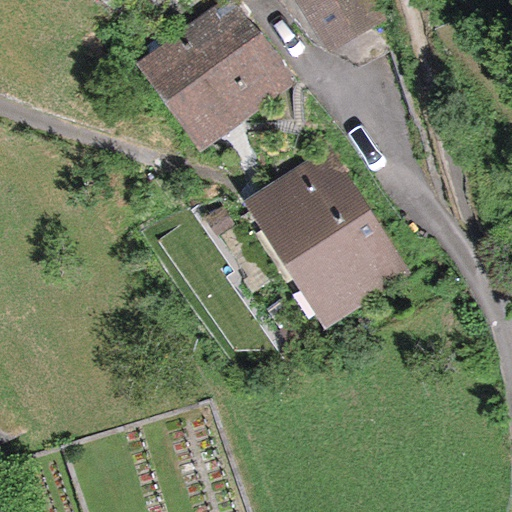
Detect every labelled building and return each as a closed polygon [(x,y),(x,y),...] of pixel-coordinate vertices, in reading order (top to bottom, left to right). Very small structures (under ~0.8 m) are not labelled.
[(304,85),(244,0),(227,0),(120,74),(185,168),(304,85)] [(359,0),(281,0),(328,66),(380,30),(359,0)] [(420,284),(344,159),(245,218),(320,344),(420,284)] [(6,347),(0,349),(0,399),(26,386),(6,347)] [(26,386),(0,399),(0,438),(2,442),(44,420),(26,386)]
